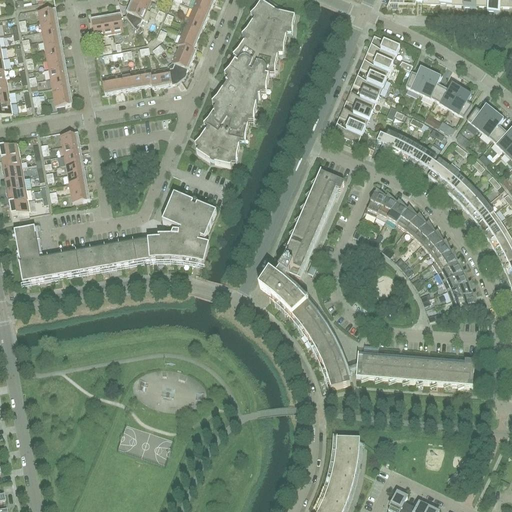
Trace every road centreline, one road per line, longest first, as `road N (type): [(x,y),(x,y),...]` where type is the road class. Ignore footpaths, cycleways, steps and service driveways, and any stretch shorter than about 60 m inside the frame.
road 1 (residential): [(499,345),(373,329),(342,307),(332,275),(373,171)]
road 2 (residential): [(240,302),(159,284),(0,312)]
road 3 (residential): [(297,511),(312,475),(318,413),(288,349),(240,302)]
road 4 (residential): [(373,171),(414,194),(464,243),(487,285),(499,345)]
road 5 (tertiary): [(35,511),(0,312)]
road 6 (residential): [(240,302),(307,143)]
road 7 (residential): [(106,226),(145,212),(192,101)]
road 8 (residential): [(511,101),(471,68),(384,24)]
road 9 (residential): [(307,143),(362,15)]
road 10 (residential): [(511,24),(384,24)]
